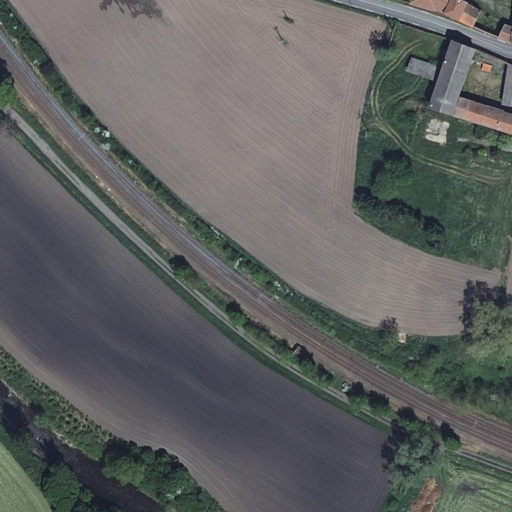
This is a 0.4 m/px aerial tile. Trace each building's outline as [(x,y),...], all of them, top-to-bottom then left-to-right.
[(412,0),(411,3),(437,9),(440,0),(412,0)] [(452,0),(440,0),(437,9),(443,11),(446,12),(452,0)] [(467,2),(463,0),(452,0),(446,12),(459,19),(467,2)] [(511,28),(467,2),(459,19),(487,32),(511,42),(511,28)] [(475,49),(453,40),(443,67),(439,80),(430,105),(453,113),(459,97),(475,49)] [(443,67),(413,57),(409,70),(439,80),(443,67)] [(491,66),(483,63),(481,69),(489,72),(491,66)] [(511,103),(511,64),(508,63),(502,103),(511,103)] [(459,97),(453,113),(464,117),(470,100),(459,97)] [(511,114),(470,100),(464,117),(511,132),(511,114)]
